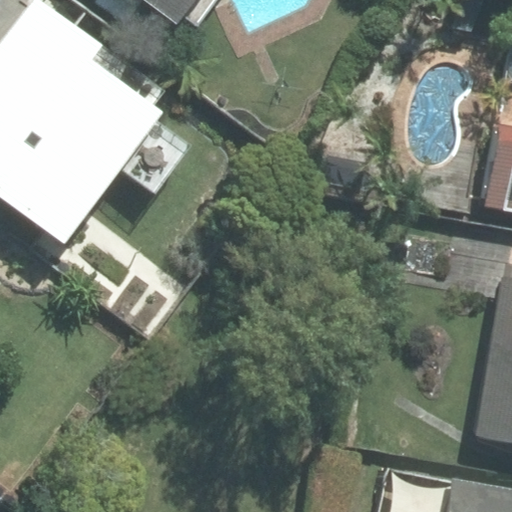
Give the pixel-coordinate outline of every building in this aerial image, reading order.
[(0,196),(64,243),(120,168),(154,193),(189,146),(154,121),(162,110),(92,59),(103,44),(42,0),(31,0),(0,42),(0,196)] [(143,0),(176,24),(181,17),(194,27),(213,0),(143,0)] [(511,127),(500,126),(486,209),(511,213),(511,127)] [(511,272),(503,272),(477,443),(511,447),(511,272)] [(511,511),(511,486),(451,476),(444,511),(511,511)]
